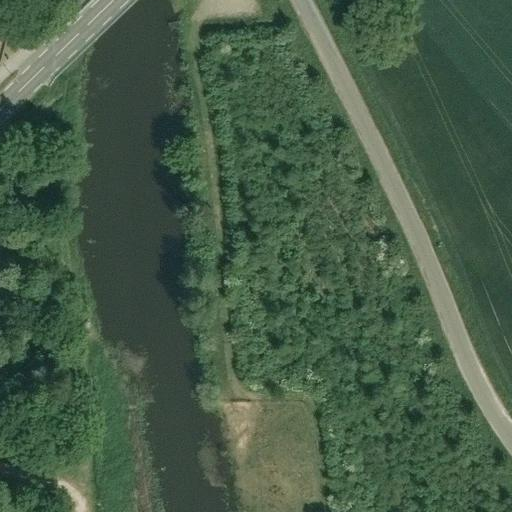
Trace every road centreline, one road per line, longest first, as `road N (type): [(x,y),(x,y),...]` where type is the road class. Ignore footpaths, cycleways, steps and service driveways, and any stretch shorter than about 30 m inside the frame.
road 1 (unclassified): [(511,440),(474,377),(414,229),(300,0)]
road 2 (tertiary): [(0,110),(114,0)]
